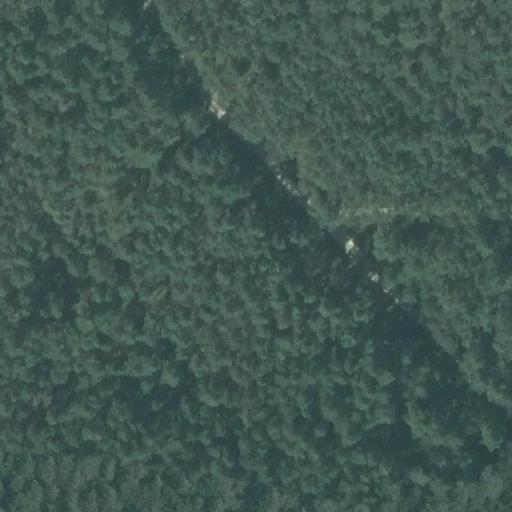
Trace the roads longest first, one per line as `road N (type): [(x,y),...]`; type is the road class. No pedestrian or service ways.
road 1 (track): [(148,0),(242,141),(316,214),(511,212)]
road 2 (track): [(316,214),(511,418)]
